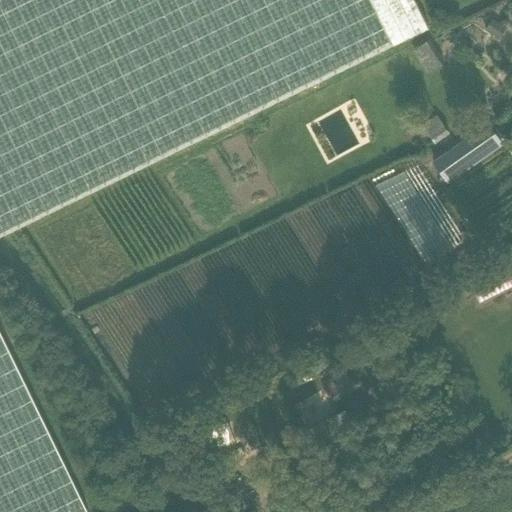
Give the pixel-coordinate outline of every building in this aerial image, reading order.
[(0,0),(0,511),(88,511),(0,330),(0,236),(429,27),(415,0),(0,0)] [(427,72),(441,65),(428,40),(414,46),(427,72)] [(444,108),(435,114),(423,122),(436,143),(450,135),(443,125),(451,120),(444,108)] [(449,183),(478,163),(462,140),(433,161),(449,183)] [(484,302),(511,287),(511,284),(503,267),(474,282),(484,302)]
